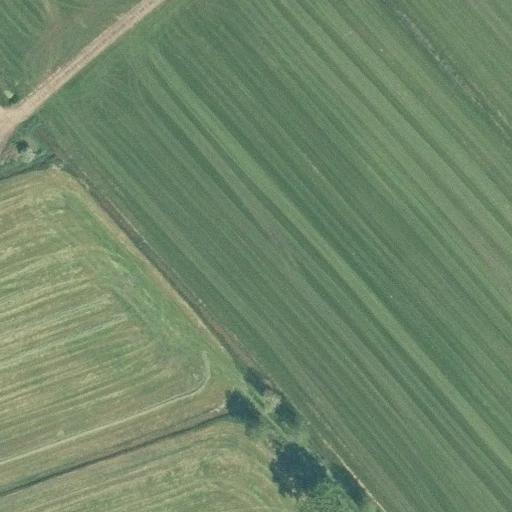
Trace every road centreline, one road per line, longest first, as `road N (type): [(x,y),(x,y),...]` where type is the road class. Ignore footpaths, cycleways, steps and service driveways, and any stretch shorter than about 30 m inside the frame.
road 1 (track): [(153,0),(0,120)]
road 2 (track): [(358,511),(250,388)]
